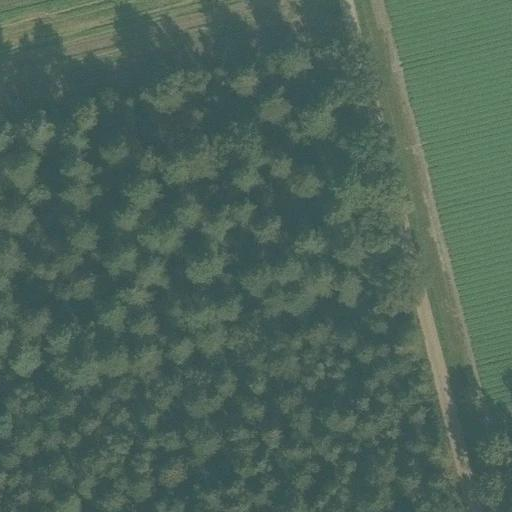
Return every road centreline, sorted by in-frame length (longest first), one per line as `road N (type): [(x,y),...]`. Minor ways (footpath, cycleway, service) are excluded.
road 1 (unclassified): [(476,511),(345,0)]
road 2 (track): [(0,395),(421,296)]
